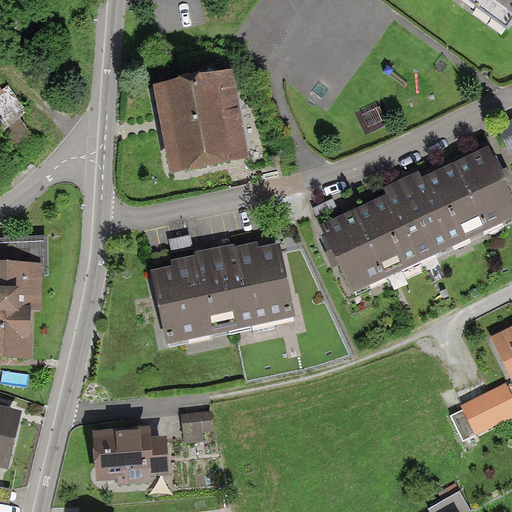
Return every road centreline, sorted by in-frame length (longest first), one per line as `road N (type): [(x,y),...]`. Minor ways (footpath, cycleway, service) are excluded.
road 1 (residential): [(101,210),(136,214),(288,184),(398,148),(511,97)]
road 2 (residential): [(65,410),(246,391),(335,368),(440,324)]
road 3 (residential): [(101,210),(98,261),(65,410)]
road 4 (residential): [(115,0),(104,154)]
road 5 (residential): [(104,154),(65,158),(0,212)]
